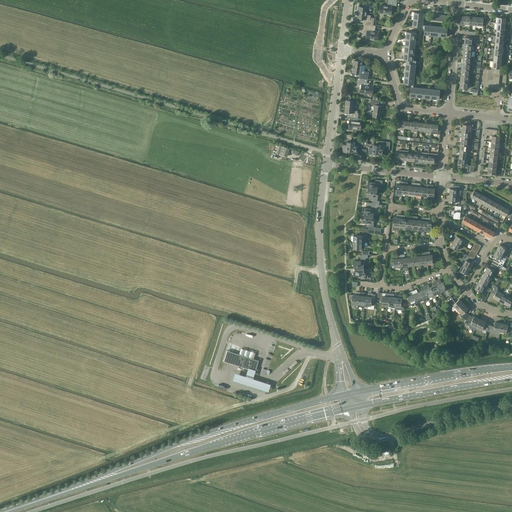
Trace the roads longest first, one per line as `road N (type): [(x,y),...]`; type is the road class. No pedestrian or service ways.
road 1 (unclassified): [(326,151),(0,55)]
road 2 (primary): [(344,394),(240,422),(87,483)]
road 3 (primary): [(87,483),(348,408)]
road 4 (unclassified): [(336,345),(320,261),(325,164)]
road 5 (primary): [(511,368),(356,392)]
road 6 (primary): [(359,405),(511,379)]
road 7 (unclassified): [(390,436),(511,404)]
